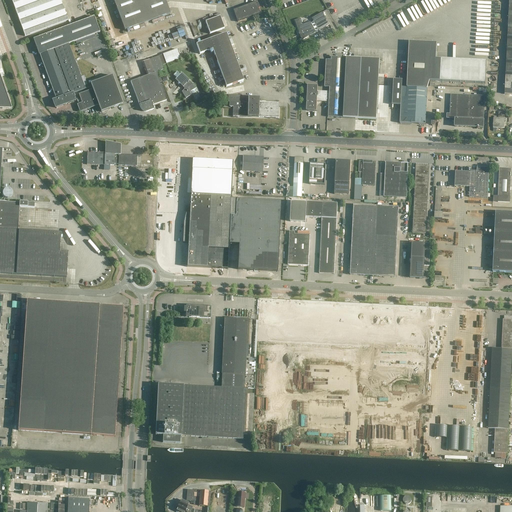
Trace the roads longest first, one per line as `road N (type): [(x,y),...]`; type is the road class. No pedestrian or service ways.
road 1 (unclassified): [(511,296),(157,279)]
road 2 (tertiary): [(292,139),(52,132)]
road 3 (unknown): [(22,289),(16,441),(103,446)]
road 4 (tertiary): [(139,511),(146,291)]
road 5 (tertiary): [(511,150),(292,139)]
road 6 (tertiary): [(139,292),(130,511)]
road 7 (tertiary): [(133,265),(52,170),(42,146)]
road 8 (unclassified): [(128,283),(103,293),(0,288)]
road 9 (unclassified): [(293,63),(404,0)]
road 10 (residential): [(171,511),(186,485),(228,482),(255,492),(254,511)]
